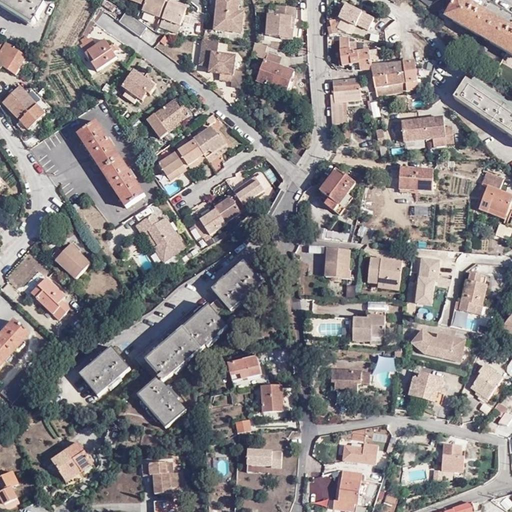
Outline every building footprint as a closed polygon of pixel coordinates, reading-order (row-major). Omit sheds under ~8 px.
[(0,0),(0,2),(34,24),(46,5),(38,0),(0,0)] [(148,0),(144,12),(161,19),(168,0),(148,0)] [(168,0),(161,19),(165,20),(173,1),(170,0),(168,0)] [(216,0),(216,8),(219,8),(219,16),(242,21),(243,13),(238,12),(238,0),(216,0)] [(419,0),(433,10),(439,0),(419,0)] [(511,27),(465,0),(455,0),(448,13),(455,17),(453,20),(511,54),(511,27)] [(179,4),(173,1),(165,20),(181,27),(188,10),(179,6),(179,4)] [(368,33),(375,18),(344,4),(337,19),(368,33)] [(294,20),(295,10),(277,8),(276,18),(268,18),(267,28),(271,29),(270,38),(270,39),(281,40),(282,42),(293,42),(294,33),(291,33),(292,20),(294,20)] [(140,36),(147,27),(126,12),(120,21),(140,36)] [(242,21),(219,16),(216,16),(214,30),(223,31),(224,25),(242,27),(242,21)] [(88,35),(95,21),(92,19),(92,18),(89,23),(83,33),(85,34),(88,35)] [(181,27),(165,20),(161,28),(178,35),(181,27)] [(338,33),(334,20),(329,22),(331,28),(328,29),(330,36),(338,33)] [(396,27),(388,28),(391,45),(399,44),(396,27)] [(153,44),(158,38),(150,31),(145,37),(153,44)] [(88,39),(84,42),(82,44),(83,47),(87,52),(98,69),(118,56),(106,38),(98,44),(92,36),(88,39)] [(373,69),(373,66),(372,60),(378,60),(379,60),(378,50),(371,51),(371,50),(352,53),(351,48),(350,49),(349,38),(341,38),(341,52),(343,65),(352,64),(353,70),(361,70),(373,69)] [(220,42),(203,40),(199,66),(210,67),(209,74),(220,75),(232,77),(231,83),(231,88),(244,89),(248,73),(236,72),(238,56),(218,54),(220,42)] [(5,43),(0,51),(0,66),(2,68),(4,67),(15,74),(27,57),(5,43)] [(265,59),(267,48),(257,45),(254,57),(265,59)] [(80,57),(87,52),(83,47),(76,51),(80,57)] [(282,57),(269,53),(259,82),(288,92),(295,71),(279,66),(282,57)] [(409,83),(410,91),(421,89),(417,62),(405,63),(407,74),(409,83)] [(378,65),(373,66),(373,69),(375,79),(407,74),(405,63),(378,65)] [(129,90),(143,101),(150,93),(152,95),(158,87),(136,70),(124,87),(129,90)] [(377,88),(409,83),(407,74),(375,79),(377,88)] [(336,93),(361,91),(360,79),(334,82),(336,93)] [(511,110),(469,79),(457,96),(454,99),(511,141),(511,110)] [(378,94),(378,95),(410,91),(409,83),(377,88),(378,94)] [(4,102),(27,132),(51,112),(33,90),(26,95),(20,87),(4,102)] [(362,96),(361,91),(336,93),(336,94),(333,93),(334,125),(347,124),(346,103),(364,101),(364,95),(362,96)] [(175,99),(180,105),(186,106),(178,96),(175,99)] [(181,107),(180,105),(167,104),(148,119),(161,137),(180,123),(179,122),(191,113),(187,107),(182,107),(181,107)] [(376,121),(374,111),(366,113),(368,122),(376,121)] [(213,113),(207,117),(211,123),(217,119),(213,113)] [(446,118),(396,123),(397,141),(405,140),(405,143),(447,139),(448,145),(456,144),(454,127),(447,128),(446,118)] [(150,195),(102,121),(83,133),(131,207),(150,195)] [(213,126),(196,138),(196,139),(199,143),(208,156),(228,142),(222,134),(213,126)] [(381,145),(387,144),(385,128),(378,130),(381,145)] [(201,162),(208,157),(208,156),(199,143),(196,139),(196,138),(180,150),(190,165),(199,159),(201,162)] [(466,141),(460,138),(457,144),(464,147),(466,141)] [(208,157),(211,161),(231,147),(228,142),(208,156),(208,157)] [(387,144),(381,145),(383,157),(390,157),(387,144)] [(299,163),(303,156),(296,149),(291,156),(299,163)] [(177,152),(187,167),(190,165),(180,150),(177,151),(177,152)] [(171,180),(188,169),(177,152),(161,163),(171,180)] [(417,160),(430,161),(429,153),(416,155),(417,160)] [(202,163),(201,162),(199,159),(190,165),(193,170),(202,163)] [(434,197),(436,171),(402,169),(400,195),(434,197)] [(480,210),(489,214),(491,210),(508,217),(511,207),(511,196),(500,192),(505,181),(488,173),(483,186),(488,187),(489,188),(480,210)] [(338,174),(320,198),(330,206),(327,210),(339,218),(354,198),(350,194),(357,185),(348,177),(345,179),(338,174)] [(257,176),(236,189),(237,190),(244,202),(245,203),(266,190),(257,176)] [(232,195),(216,206),(226,221),(242,211),(241,210),(239,206),(244,202),(237,190),(231,194),(232,195)] [(101,233),(110,228),(98,205),(89,209),(101,233)] [(226,221),(216,206),(209,211),(210,214),(204,217),(201,219),(201,221),(194,225),(202,239),(210,234),(227,223),(226,221)] [(491,210),(489,214),(507,220),(508,217),(491,210)] [(160,243),(170,257),(188,245),(169,216),(162,220),(156,212),(138,222),(144,232),(151,228),(160,243)] [(495,237),(510,241),(511,231),(511,228),(498,224),(495,237)] [(355,240),(372,244),(375,230),(359,226),(355,240)] [(141,234),(124,245),(129,253),(134,250),(134,251),(144,246),(142,241),(144,240),(141,234)] [(450,243),(434,242),(433,249),(450,250),(450,243)] [(165,260),(170,257),(160,243),(155,246),(165,260)] [(60,262),(80,281),(94,266),(73,247),(60,262)] [(162,265),(154,249),(145,253),(143,248),(134,252),(145,274),(162,265)] [(323,253),(321,280),(343,282),(345,254),(323,253)] [(412,282),(409,305),(434,308),(439,262),(421,260),(418,283),(412,282)] [(370,286),(381,287),(381,285),(403,287),(405,264),(373,261),(370,286)] [(219,291),(236,312),(267,285),(250,264),(219,291)] [(461,313),(478,316),(480,306),(484,308),(490,286),(486,285),(488,277),(473,274),(471,282),(469,281),(461,313)] [(48,295),(42,301),(64,321),(74,310),(66,303),(70,299),(50,281),(43,290),(48,295)] [(381,285),(381,287),(381,288),(381,291),(402,293),(403,287),(381,285)] [(36,297),(42,301),(48,295),(43,290),(36,297)] [(222,300),(216,305),(223,314),(229,308),(222,300)] [(223,314),(216,305),(149,361),(162,378),(142,396),(168,427),(189,410),(166,382),(232,326),(223,314)] [(500,332),(511,341),(511,317),(500,332)] [(371,320),(363,320),(354,320),(353,342),(372,343),(372,336),(384,337),(385,337),(385,335),(385,318),(372,318),(371,320)] [(345,320),(315,320),(315,334),(345,334),(345,320)] [(0,336),(0,369),(30,337),(14,322),(0,336)] [(424,331),(413,344),(418,349),(427,355),(462,363),(467,342),(439,335),(437,340),(433,339),(424,331)] [(396,336),(385,335),(385,337),(384,337),(384,343),(395,344),(396,336)] [(85,375),(102,396),(134,369),(117,348),(85,375)] [(232,370),(237,387),(266,378),(261,361),(232,370)] [(472,387),(477,391),(488,399),(503,378),(485,365),(479,372),(481,374),(472,387)] [(5,393),(14,401),(26,390),(36,381),(25,371),(5,393)] [(368,373),(360,373),(331,372),(331,385),(334,385),(334,391),(345,392),(345,394),(356,394),(356,385),(359,385),(367,386),(368,373)] [(441,392),(444,382),(421,376),(419,381),(414,380),(409,397),(434,404),(438,391),(441,392)] [(285,389),(265,390),(266,415),(286,414),(285,389)] [(488,399),(477,391),(475,394),(486,402),(488,399)] [(238,393),(226,395),(229,406),(239,403),(238,393)] [(483,403),(479,410),(488,415),(492,408),(483,403)] [(497,424),(507,427),(511,420),(511,416),(506,413),(497,424)] [(251,422),(238,425),(240,435),(253,433),(251,422)] [(82,440),(54,458),(67,478),(81,469),(84,473),(98,465),(82,440)] [(344,444),(341,462),(376,466),(378,449),(344,444)] [(460,459),(461,448),(444,447),(442,472),(463,474),(464,460),(460,459)] [(246,452),(246,470),(282,470),(282,451),(246,452)] [(333,463),(331,455),(316,457),(318,466),(333,463)] [(174,460),(143,462),(144,473),(155,472),(155,492),(173,491),(173,486),(181,485),(180,471),(174,471),(174,460)] [(359,493),(362,475),(345,472),(340,503),(335,502),(334,511),(341,511),(354,511),(357,493),(359,493)] [(292,476),(271,476),(270,495),(280,496),(280,500),(288,501),(290,500),(291,498),(291,497),(292,476)] [(0,492),(0,493),(5,505),(19,501),(14,488),(0,492)] [(385,503),(390,506),(396,507),(399,498),(387,494),(385,503)] [(388,511),(390,506),(385,503),(381,511),(388,511)]
